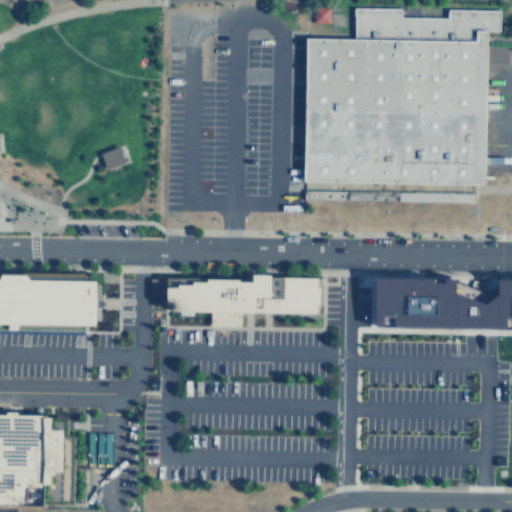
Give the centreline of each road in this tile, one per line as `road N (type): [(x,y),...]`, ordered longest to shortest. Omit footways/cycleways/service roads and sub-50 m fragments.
road 1 (tertiary): [(511,253),(0,243)]
road 2 (residential): [(511,489),(335,491),(278,511)]
